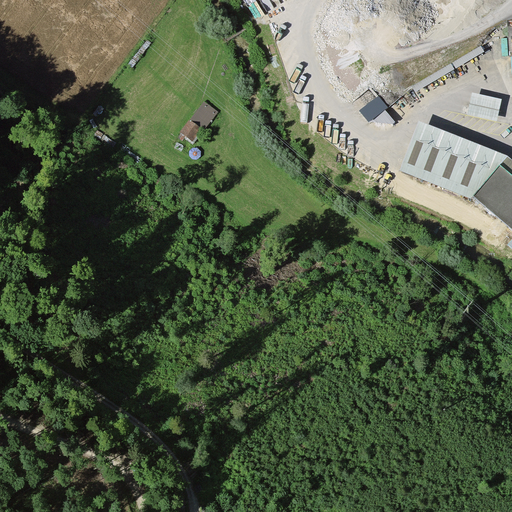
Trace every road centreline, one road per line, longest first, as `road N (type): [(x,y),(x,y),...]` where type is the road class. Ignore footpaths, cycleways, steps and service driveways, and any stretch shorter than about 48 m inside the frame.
road 1 (track): [(182,511),(166,463),(146,443),(0,351)]
road 2 (track): [(0,424),(97,477),(118,511)]
